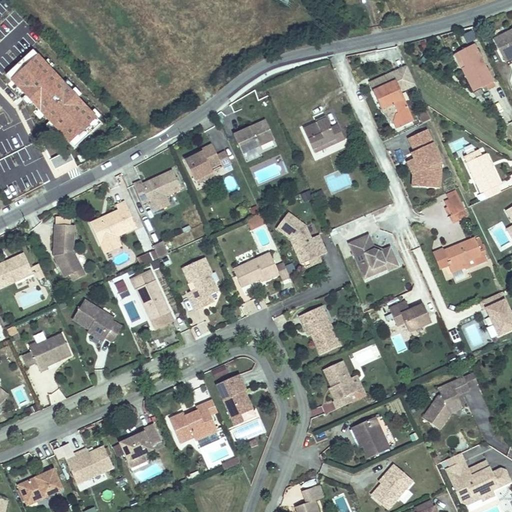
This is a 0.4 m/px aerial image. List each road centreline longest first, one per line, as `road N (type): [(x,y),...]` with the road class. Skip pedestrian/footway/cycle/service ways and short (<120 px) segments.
road 1 (unclassified): [(0,221),(165,139),(249,74),(505,0)]
road 2 (residential): [(0,447),(229,343),(253,343),(268,352),(292,410),(260,511)]
